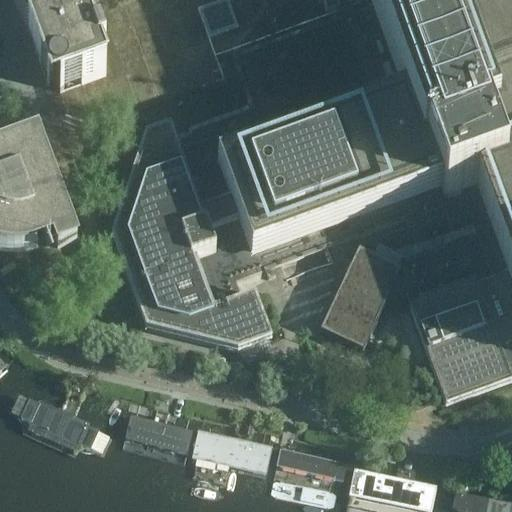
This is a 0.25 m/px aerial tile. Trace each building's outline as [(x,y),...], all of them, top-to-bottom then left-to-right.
[(15,0),(48,89),(49,88),(52,91),(55,93),(59,93),(59,94),(63,93),(63,92),(66,89),(67,86),(68,82),(67,80),(78,76),(81,85),(81,86),(81,87),(105,78),(99,61),(105,58),(99,42),(93,45),(86,24),(79,26),(69,0),(15,0)] [(511,7),(510,7),(511,5),(511,2),(511,0),(368,0),(405,96),(285,140),(278,122),(382,84),(358,20),(240,63),(264,127),(262,128),(257,114),(188,140),(196,163),(272,135),(275,144),(217,165),(230,201),(200,212),(170,129),(145,138),(112,240),(146,334),(238,357),(271,344),(254,298),(214,313),(195,262),(215,254),(209,235),(238,224),(251,260),(441,191),(444,201),(459,196),(491,282),(477,288),(474,281),(407,306),(445,409),(511,384),(511,383),(507,371),(511,368),(511,7)] [(238,29),(228,2),(227,0),(197,11),(208,40),(238,29)] [(327,16),(362,3),(360,0),(332,0),(322,4),(327,16)] [(77,243),(37,136),(37,135),(7,146),(9,153),(4,155),(4,153),(3,152),(2,151),(1,150),(0,150),(0,256),(2,256),(6,257),(10,257),(17,257),(23,257),(28,256),(34,254),(38,253),(36,246),(37,245),(35,239),(42,236),(46,248),(48,247),(46,241),(53,239),(57,250),(77,243)] [(379,248),(374,260),(397,269),(402,257),(379,248)] [(401,274),(397,272),(372,261),(358,254),(356,259),(319,337),(362,357),(401,274)] [(0,362),(0,380),(9,373),(0,362)] [(23,427),(104,462),(115,438),(35,404),(32,403),(30,403),(28,403),(25,403),(23,403),(21,403),(18,404),(16,405),(12,413),(13,416),(14,418),(15,420),(16,421),(17,423),(19,425),(21,426),(23,427)] [(130,421),(123,452),(184,467),(192,436),(130,421)] [(200,435),(193,466),(269,482),(276,451),(200,435)] [(271,481),(341,495),(347,466),(277,451),(271,481)] [(355,471),(348,505),(381,511),(434,511),(439,488),(355,471)] [(450,511),(511,511),(511,505),(456,497),(452,499),(450,511)]
